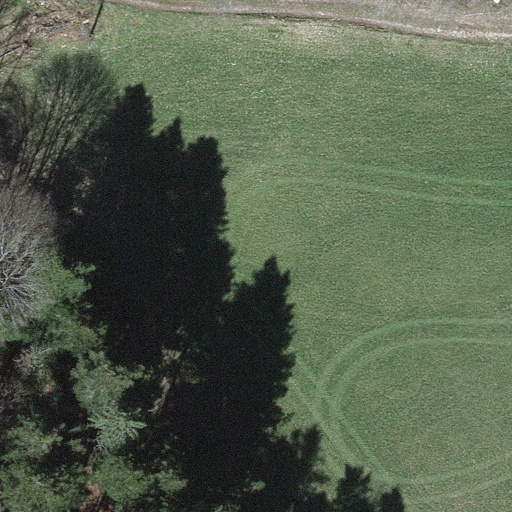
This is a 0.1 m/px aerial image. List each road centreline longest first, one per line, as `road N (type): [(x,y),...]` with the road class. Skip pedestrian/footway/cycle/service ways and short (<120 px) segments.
road 1 (track): [(0,38),(79,244),(262,511)]
road 2 (track): [(0,32),(384,10),(511,16)]
